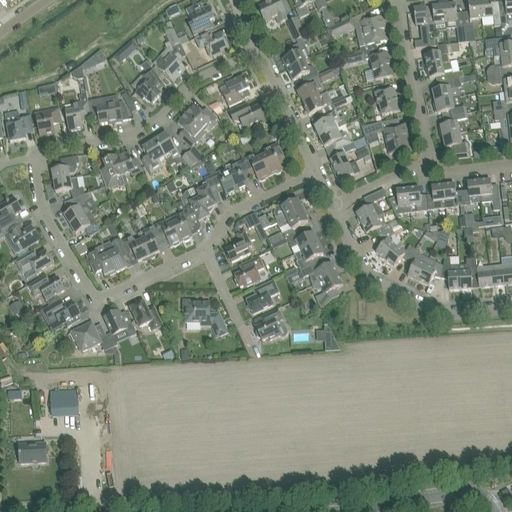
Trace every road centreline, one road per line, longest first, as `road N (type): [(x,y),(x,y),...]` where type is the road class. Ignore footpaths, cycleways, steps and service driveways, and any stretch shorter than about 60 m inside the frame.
road 1 (residential): [(204,249),(97,296),(43,212),(39,156)]
road 2 (residential): [(39,156),(129,135),(193,80),(258,49)]
road 3 (residential): [(511,308),(441,315),(368,281),(331,205)]
road 4 (tertiary): [(489,504),(469,492),(302,511)]
road 5 (residential): [(426,164),(398,0)]
road 6 (residential): [(315,173),(230,212),(204,249)]
road 7 (residential): [(315,173),(258,49)]
